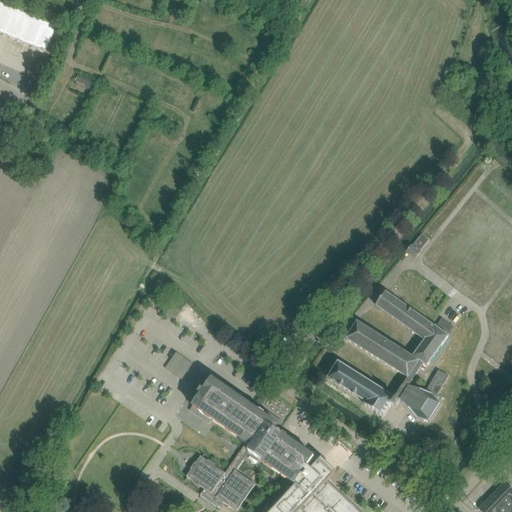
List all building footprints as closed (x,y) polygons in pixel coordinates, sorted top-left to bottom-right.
[(0,3),(0,34),(45,54),(56,28),(0,3)] [(85,39),(78,57),(84,60),(91,42),(85,39)] [(78,75),(75,83),(92,90),(95,82),(78,75)] [(87,91),(85,97),(91,100),(94,94),(87,91)] [(421,252),(420,251),(429,240),(422,235),(413,246),(412,245),(405,252),(415,260),(421,252)] [(338,363),(328,379),(366,403),(364,405),(383,417),(391,404),(396,407),(400,400),(417,419),(430,423),(442,404),(437,399),(439,396),(437,395),(448,376),(438,370),(426,392),(408,387),(423,364),(427,367),(449,336),(448,335),(453,327),(442,320),(437,327),(435,326),(434,327),(386,292),(376,306),(384,312),(421,337),(408,355),(366,328),(357,323),(347,340),(408,378),(403,386),(402,386),(395,398),(338,363)] [(165,366),(181,378),(192,363),(176,351),(165,366)] [(191,471),(187,477),(205,489),(200,495),(219,508),(221,504),(223,502),(225,504),(234,509),(252,483),(245,478),(237,472),(236,471),(237,469),(243,460),(249,452),(292,483),(295,485),(297,486),(290,494),(282,502),(279,505),(272,511),(298,511),(302,509),(304,511),(357,511),(326,483),(327,483),(335,474),(320,461),(312,469),(310,472),(307,468),(314,457),(275,430),(278,425),(281,421),(275,417),(259,405),(257,404),(254,402),(251,406),(212,379),(206,387),(203,391),(202,393),(193,406),(246,443),(234,461),(231,466),(225,474),(201,457),(200,458),(197,462),(196,463),(195,463),(191,469),(191,470),(191,471)] [(261,392),(254,402),(257,404),(259,405),(266,396),(261,392)] [(511,489),(505,482),(486,502),(479,509),(481,511),(499,511),(511,499),(511,489)] [(15,500),(25,506),(27,502),(18,496),(15,500)] [(511,511),(511,499),(499,511),(511,511)]
